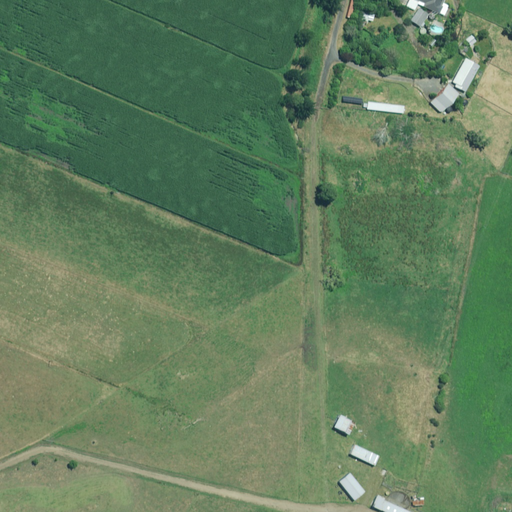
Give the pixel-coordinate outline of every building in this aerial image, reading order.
[(442,0),(408,0),(406,7),(415,10),(417,5),(444,16),(448,6),(441,3),(442,0)] [(428,15),(418,8),(410,21),(420,27),(428,15)] [(374,15),(359,13),(357,26),(364,27),(365,24),(368,24),(368,21),(373,22),(374,15)] [(476,42),(471,36),(466,40),(470,46),(476,42)] [(479,67),(465,59),(453,83),(456,85),(455,87),(465,92),(479,67)] [(458,94),(448,84),(430,103),(440,113),(458,94)] [(354,423),(339,416),(333,428),(347,435),(354,423)] [(378,456),(354,445),(350,455),(374,466),(378,456)] [(364,492),(349,474),(339,482),(354,501),(364,492)] [(384,499),(377,496),(372,507),(383,511),(408,511),(383,501),(384,499)] [(423,506),(423,498),(411,499),(412,506),(423,506)]
